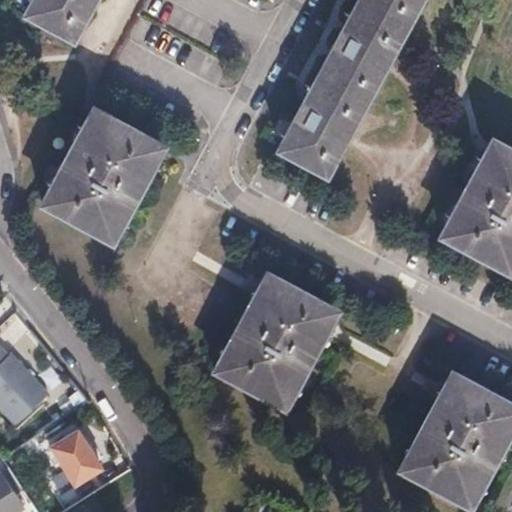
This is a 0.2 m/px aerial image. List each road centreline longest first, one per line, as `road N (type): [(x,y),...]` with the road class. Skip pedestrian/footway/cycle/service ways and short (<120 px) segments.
road 1 (residential): [(299,0),(222,149),(221,177),(238,199),(511,339)]
road 2 (residential): [(0,265),(157,480),(145,511)]
